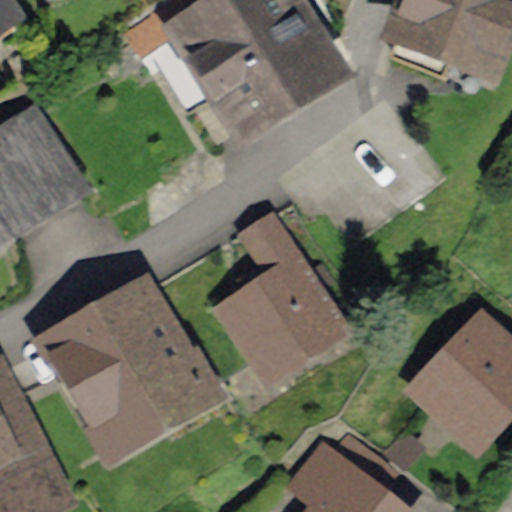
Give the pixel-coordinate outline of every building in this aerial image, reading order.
[(5,0),(0,0),(0,39),(22,26),(5,0)] [(339,74),(295,0),(187,0),(157,17),(228,138),(339,74)] [(511,8),(493,0),(408,0),(380,60),(477,106),(511,33),(511,8)] [(0,262),(74,225),(30,138),(0,152),(0,262)] [(342,340),(272,230),(240,250),(265,290),(220,318),(265,389),(342,340)] [(149,277),(41,345),(116,464),(225,395),(149,277)] [(511,448),(511,352),(482,327),(407,413),(484,480),(511,448)] [(0,511),(73,511),(1,379),(0,379),(0,511)] [(401,511),(344,470),(313,511),(401,511)]
